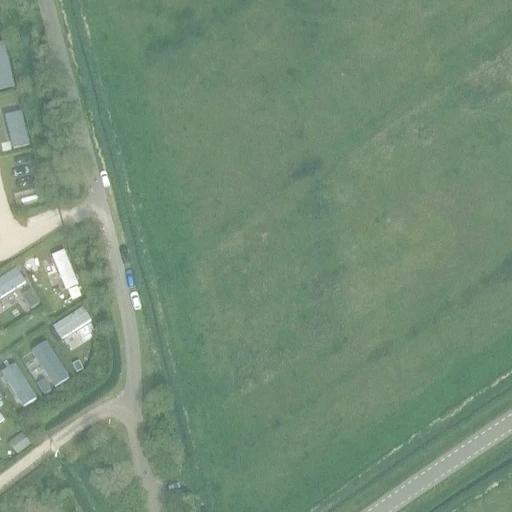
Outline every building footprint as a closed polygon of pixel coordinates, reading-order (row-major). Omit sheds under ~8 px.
[(65,254),(52,259),(65,293),(78,288),(65,254)] [(32,255),(22,262),(28,271),(38,265),(32,255)] [(20,272),(0,284),(0,298),(27,283),(20,272)] [(30,291),(22,296),(31,309),(39,304),(30,291)] [(81,313),(54,329),(61,340),(87,324),(81,313)] [(48,343),(35,351),(57,390),(71,382),(48,343)] [(28,392),(9,361),(0,365),(0,371),(17,399),(28,392)] [(80,363),(72,367),(76,375),(84,370),(80,363)] [(47,385),(39,391),(43,397),(51,391),(47,385)] [(23,434),(10,444),(17,455),(31,445),(23,434)]
